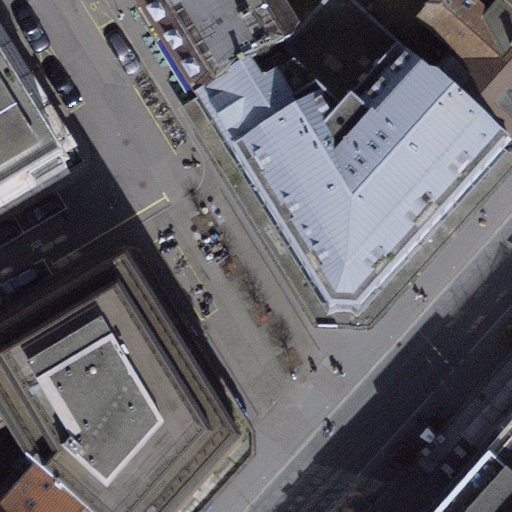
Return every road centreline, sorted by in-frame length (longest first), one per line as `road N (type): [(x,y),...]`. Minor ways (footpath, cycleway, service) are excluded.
road 1 (residential): [(161,170),(345,459)]
road 2 (residential): [(345,459),(511,275)]
road 3 (residential): [(60,0),(161,170)]
road 4 (residential): [(161,170),(0,267)]
